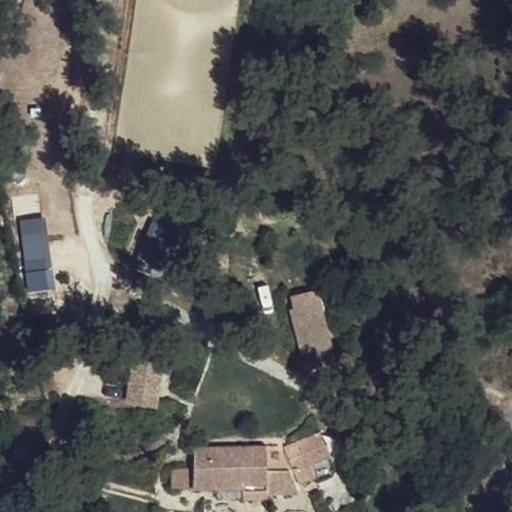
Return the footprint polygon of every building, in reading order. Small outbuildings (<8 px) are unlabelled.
[(131,266),(157,277),(177,230),(150,219),(131,266)] [(43,224),(20,225),(22,270),(45,268),(43,224)] [(290,309),(302,355),(331,347),(320,301),(290,309)] [(48,367),(43,343),(34,345),(38,370),(48,367)] [(126,359),(124,405),(159,406),(160,360),(126,359)] [(266,444),(267,470),(289,469),(293,469),(300,483),(322,474),(316,461),(330,455),(321,432),(284,446),(278,444),(266,444)] [(171,467),(170,486),(214,487),(240,487),(240,499),(268,498),(267,470),(266,444),(200,447),(201,460),(193,460),(193,467),(171,467)] [(289,469),(267,470),(268,498),(271,498),(275,502),(284,502),(288,498),(292,498),(291,494),(299,493),(289,469)] [(214,487),(214,499),(240,499),(240,487),(214,487)]
